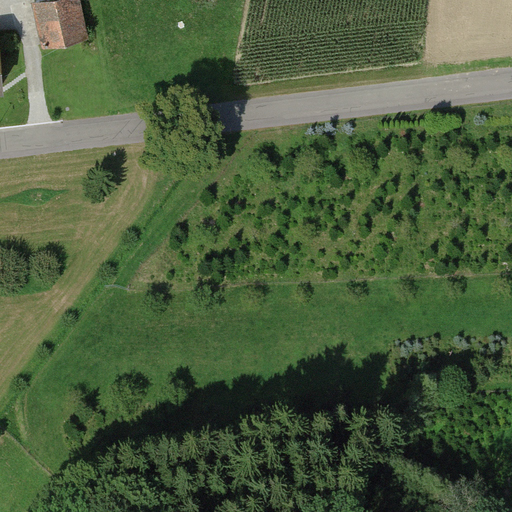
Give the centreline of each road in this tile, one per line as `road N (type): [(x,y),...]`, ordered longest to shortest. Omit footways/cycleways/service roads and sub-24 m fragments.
road 1 (unclassified): [(0,148),(511,85)]
road 2 (unknown): [(46,142),(39,57),(20,0)]
